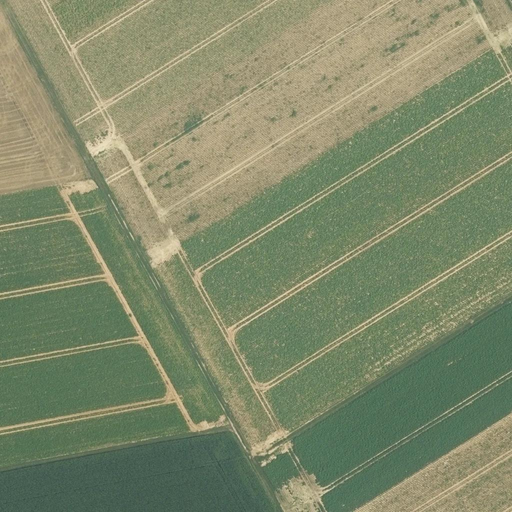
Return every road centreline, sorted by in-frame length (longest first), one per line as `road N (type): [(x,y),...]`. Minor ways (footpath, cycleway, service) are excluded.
road 1 (track): [(0,0),(232,426)]
road 2 (track): [(0,470),(232,426),(280,511)]
road 3 (track): [(511,299),(254,463)]
